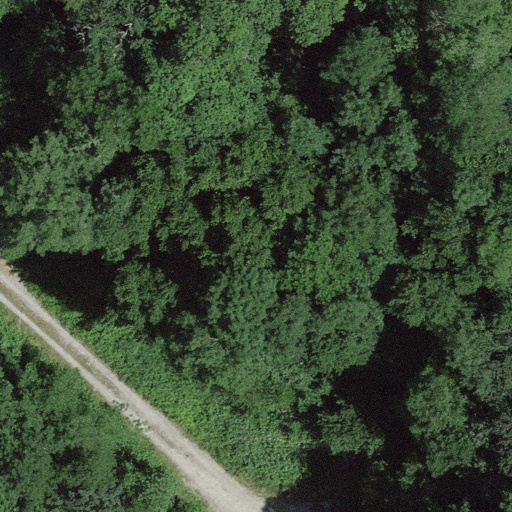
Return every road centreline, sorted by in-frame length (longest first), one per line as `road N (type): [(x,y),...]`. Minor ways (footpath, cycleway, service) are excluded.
road 1 (track): [(329,511),(356,458),(405,127)]
road 2 (track): [(235,511),(0,287)]
